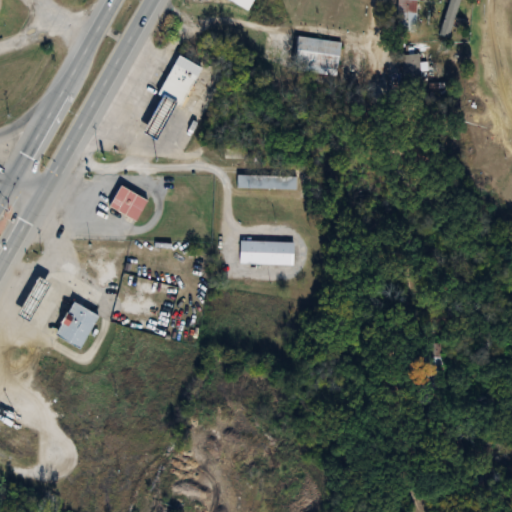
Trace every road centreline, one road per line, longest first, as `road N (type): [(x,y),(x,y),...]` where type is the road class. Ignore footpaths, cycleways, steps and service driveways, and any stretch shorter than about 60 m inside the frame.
road 1 (primary): [(116,0),(0,209)]
road 2 (primary): [(42,196),(155,0)]
